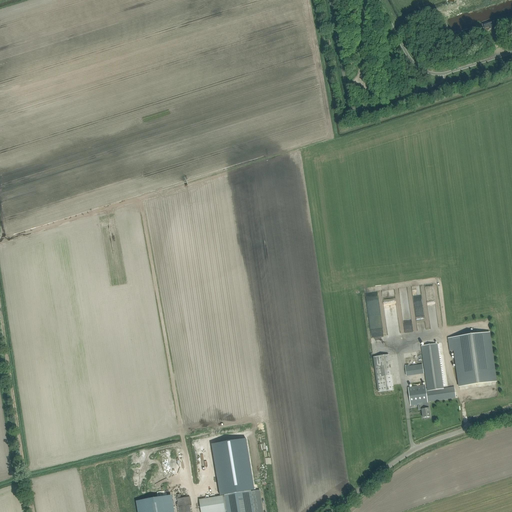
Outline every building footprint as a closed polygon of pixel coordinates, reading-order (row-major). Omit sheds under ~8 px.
[(450,351),(454,351),(459,387),(496,382),(489,333),(448,339),(450,351)] [(454,387),(444,388),(438,344),(421,346),(427,391),(425,391),(425,385),(408,388),(410,401),(410,406),(423,404),(423,409),(421,410),(423,418),(430,417),(429,409),(428,409),(427,402),(455,398),(454,387)] [(394,390),(389,355),(373,357),(378,392),(394,390)] [(422,365),(405,367),(406,376),(423,374),(422,365)] [(226,511),(227,511),(254,511),(251,491),(223,496),(199,500),(201,511),(226,511)] [(169,511),(167,496),(137,501),(136,501),(137,511),(169,511)] [(178,499),(179,507),(180,511),(189,511),(189,506),(192,506),(190,497),(178,499)]
